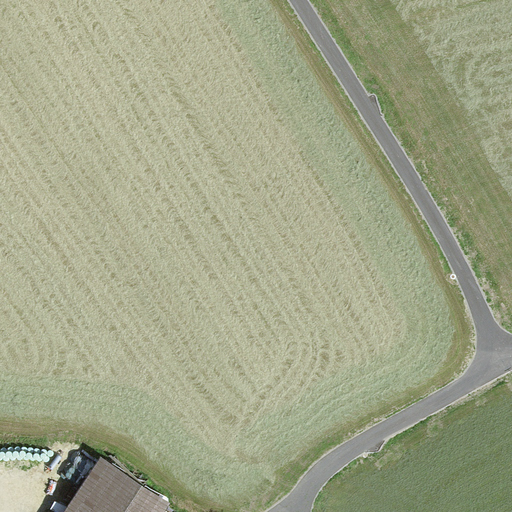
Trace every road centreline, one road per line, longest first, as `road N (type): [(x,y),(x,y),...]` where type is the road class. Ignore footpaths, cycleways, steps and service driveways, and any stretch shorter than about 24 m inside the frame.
road 1 (unclassified): [(501,366),(447,240),(298,0)]
road 2 (unclassified): [(300,511),(311,484),(340,456),(501,366)]
